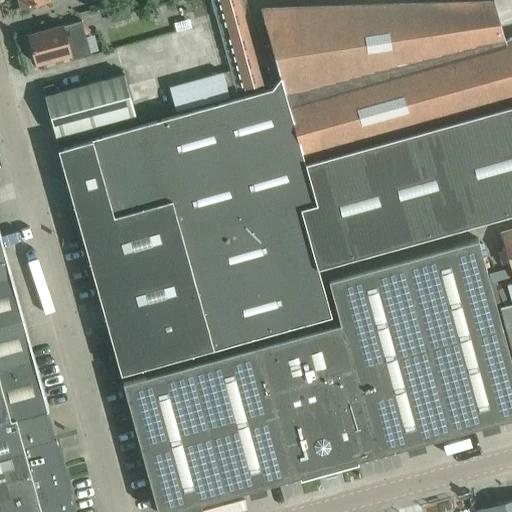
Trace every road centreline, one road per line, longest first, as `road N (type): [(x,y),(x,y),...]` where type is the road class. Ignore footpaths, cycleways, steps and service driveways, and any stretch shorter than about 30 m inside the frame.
road 1 (unclassified): [(117,511),(0,110)]
road 2 (tertiary): [(305,511),(511,454)]
